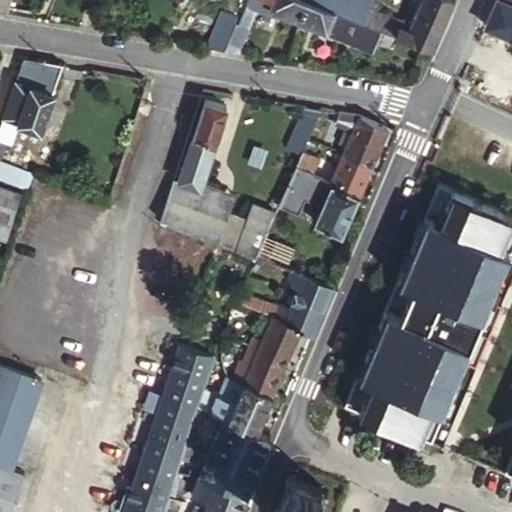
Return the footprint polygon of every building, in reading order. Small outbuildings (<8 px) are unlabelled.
[(0,0),(0,12),(7,14),(12,0),(0,0)] [(257,0),(245,0),(237,22),(250,28),(259,3),(257,3),(257,0)] [(257,0),(257,3),(259,3),(300,20),(307,0),(257,0)] [(320,1),(316,0),(307,0),(300,20),(327,32),(331,23),(343,27),(353,31),(359,18),(348,14),(333,8),(320,1)] [(348,14),(351,0),(335,0),(333,8),(348,14)] [(455,0),(421,0),(411,22),(408,28),(400,25),(403,19),(368,5),(370,0),(351,0),(348,14),(359,18),(364,21),(368,22),(382,28),(393,32),(431,48),(433,49),(455,0)] [(356,42),(364,21),(359,18),(353,31),(343,27),(340,36),(356,42)] [(408,28),(411,22),(403,19),(400,25),(408,28)] [(237,22),(226,51),(242,54),(252,29),(250,28),(237,22)] [(382,28),(368,22),(362,35),(376,42),(382,28)] [(331,23),(327,32),(340,36),(343,27),(331,23)] [(387,45),(393,32),(382,28),(376,42),(387,45)] [(63,64),(23,58),(3,115),(21,122),(28,124),(40,128),(63,64)] [(206,99),(178,181),(201,189),(228,106),(206,99)] [(321,107),(305,104),(295,129),(308,134),(321,107)] [(352,127),(358,113),(339,110),(334,119),(352,127)] [(370,163),(385,126),(358,113),(352,127),(343,152),(370,163)] [(28,124),(21,122),(19,128),(26,131),(28,124)] [(314,149),(318,140),(312,137),(308,147),(314,149)] [(295,162),(312,170),(318,155),(302,148),(295,162)] [(330,158),(338,162),(343,153),(334,149),(330,158)] [(369,166),(370,163),(343,152),(343,153),(338,162),(332,179),(359,190),(369,166)] [(0,176),(27,188),(32,172),(1,159),(0,158),(0,176)] [(295,208),(312,170),(295,162),(278,201),(285,204),(295,208)] [(178,181),(172,179),(159,220),(217,240),(228,210),(232,200),(201,189),(178,181)] [(341,232),(359,190),(332,179),(315,220),(341,232)] [(511,214),(430,181),(340,403),(441,443),(511,265),(511,214)] [(17,190),(0,184),(0,234),(3,235),(17,190)] [(285,204),(278,201),(276,206),(283,209),(285,204)] [(270,220),(273,213),(249,204),(247,212),(270,220)] [(228,210),(217,240),(235,247),(245,216),(228,210)] [(245,216),(235,247),(255,253),(270,220),(247,212),(245,216)] [(330,291),(333,283),(273,262),(269,274),(299,284),(294,295),(324,305),(330,291)] [(272,315),(277,303),(238,290),(235,296),(240,299),(239,301),(243,303),(258,310),(272,315)] [(318,318),(324,305),(294,295),(290,307),(277,303),(272,315),(298,326),(312,332),(318,318)] [(243,303),(239,301),(238,303),(232,301),(232,307),(240,310),(243,303)] [(271,392),(298,326),(272,315),(258,310),(248,332),(242,346),(242,347),(251,350),(247,359),(238,356),(230,375),(244,381),(271,392)] [(242,346),(248,332),(243,330),(238,345),(242,347),(242,346)] [(215,354),(181,341),(122,511),(162,511),(163,509),(167,494),(172,478),(175,468),(178,455),(183,438),(186,430),(192,410),(194,402),(197,402),(202,387),(210,368),(215,354)] [(242,347),(238,356),(247,359),(251,350),(242,347)] [(37,374),(0,360),(0,455),(8,458),(37,374)] [(210,368),(202,387),(212,391),(220,372),(210,368)] [(229,417),(249,425),(255,428),(271,392),(244,381),(236,401),(229,417)] [(211,409),(224,415),(229,417),(236,401),(212,391),(202,387),(197,402),(211,409)] [(209,417),(211,409),(197,402),(194,402),(192,410),(209,417)] [(221,422),(224,415),(211,409),(209,417),(221,422)] [(200,444),(209,417),(192,410),(186,430),(191,432),(189,439),(200,444)] [(229,417),(224,415),(221,422),(216,435),(228,440),(240,445),(249,425),(229,417)] [(240,445),(262,454),(267,442),(269,435),(255,428),(249,425),(240,445)] [(216,435),(209,451),(221,456),(228,440),(216,435)] [(178,455),(192,460),(195,460),(198,451),(200,444),(189,439),(183,438),(178,455)] [(254,471),(262,454),(240,445),(228,440),(221,456),(254,471)] [(219,461),(253,475),(254,471),(221,456),(209,451),(207,455),(219,461)] [(178,455),(175,468),(188,473),(190,467),(192,460),(178,455)] [(219,461),(207,455),(200,472),(212,477),(219,461)] [(6,511),(21,469),(0,461),(0,511),(6,511)] [(219,479),(246,491),(250,482),(253,475),(219,461),(212,477),(219,479)] [(192,492),(210,499),(219,479),(212,477),(200,472),(192,492)] [(318,486),(296,478),(294,475),(287,476),(285,481),(287,482),(277,509),(275,509),(273,511),(313,511),(319,498),(321,498),(324,494),(325,495),(328,491),(322,488),(323,484),(319,483),(318,486)] [(172,478),(167,494),(173,495),(178,480),(172,478)] [(209,502),(233,511),(237,511),(243,500),(246,491),(219,479),(210,499),(209,502)] [(173,495),(167,494),(163,509),(172,511),(175,511),(179,498),(173,495)] [(204,511),(233,511),(209,502),(204,511)]
